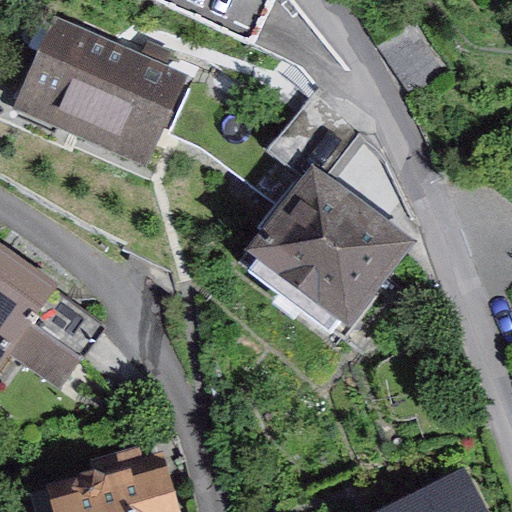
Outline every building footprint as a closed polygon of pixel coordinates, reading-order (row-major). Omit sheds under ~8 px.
[(421,17),(380,43),(414,93),(454,67),(421,17)] [(140,64),(56,28),(22,107),(146,160),(180,81),(161,73),(168,56),(148,47),(140,64)] [(274,205),(297,175),(268,153),(274,144),(234,111),(188,91),(176,116),(188,123),(177,141),(198,147),(274,205)] [(313,95),(289,125),(340,163),(361,139),(313,95)] [(319,191),(340,163),(289,125),(274,144),(268,153),(297,175),(319,191)] [(394,247),(319,191),(297,175),(274,205),(257,228),(275,242),(272,245),(270,243),(265,248),(268,250),(250,273),(333,335),(351,312),(347,310),(394,247)] [(83,363),(99,328),(49,293),(45,299),(0,266),(0,362),(28,324),(83,363)] [(62,495),(38,502),(40,511),(165,511),(160,492),(171,489),(163,464),(142,470),(137,452),(97,464),(100,476),(91,477),(85,478),(80,481),(77,485),(76,488),(62,493),(62,495)] [(468,511),(460,496),(428,511),(468,511)]
